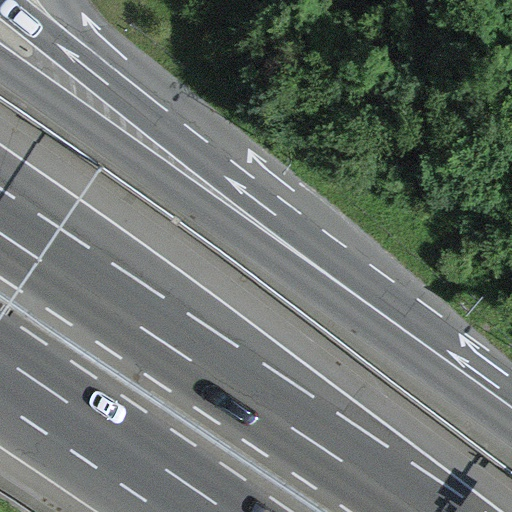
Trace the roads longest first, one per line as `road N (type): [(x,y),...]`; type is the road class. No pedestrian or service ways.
road 1 (primary): [(511,408),(0,26)]
road 2 (motorway): [(408,511),(0,237)]
road 3 (motorway): [(0,362),(230,511)]
